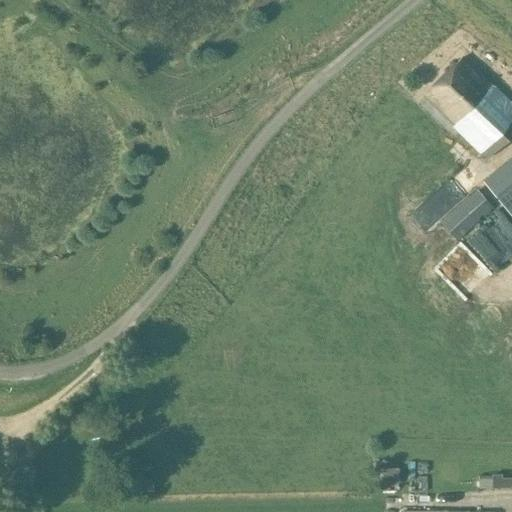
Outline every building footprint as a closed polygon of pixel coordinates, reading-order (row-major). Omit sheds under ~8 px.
[(424,97),(486,159),(511,133),(511,104),(495,87),(493,89),(462,58),(424,97)] [(511,155),(482,180),(511,216),(511,155)] [(476,190),(440,222),(457,240),(493,207),(476,190)] [(484,236),(476,242),(485,256),(493,251),(484,236)] [(379,467),(380,491),(398,491),(398,487),(397,487),(397,485),(399,485),(399,468),(379,467)] [(112,479),(112,494),(152,494),(152,479),(112,479)]
